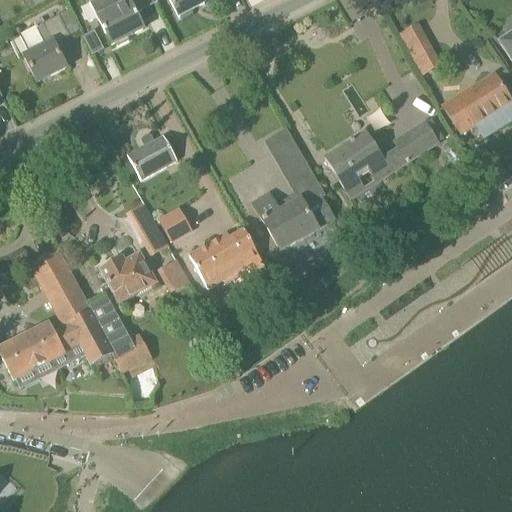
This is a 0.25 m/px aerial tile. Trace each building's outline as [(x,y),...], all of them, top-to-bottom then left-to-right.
[(99,21),(112,48),(116,46),(118,50),(129,44),(127,40),(144,31),(133,10),(139,7),(151,0),(100,0),(90,5),(99,21)] [(167,0),(178,20),(204,7),(200,0),(167,0)] [(70,13),(45,26),(43,21),(34,25),(36,29),(22,36),(32,55),(24,59),(38,86),(67,71),(54,46),(69,38),(66,32),(77,27),(70,13)] [(83,39),(93,58),(104,52),(95,33),(83,39)] [(511,63),(511,35),(499,45),(511,63)] [(433,75),(423,58),(412,64),(422,81),(433,75)] [(498,132),(511,123),(511,106),(494,78),(442,110),(460,138),(490,120),(498,132)] [(327,161),(353,203),(439,146),(425,125),(398,143),(402,150),(384,162),(367,136),(327,161)] [(177,164),(164,140),(128,160),(141,184),(177,164)] [(499,190),(511,182),(498,161),(479,174),(488,188),(495,184),(499,190)] [(334,223),(321,200),(325,198),(311,174),(294,183),(301,194),(304,201),(279,215),(269,198),(253,207),(281,255),(288,267),(299,261),(302,266),(329,251),(330,249),(330,248),(330,246),(328,242),(340,234),(334,223)] [(161,234),(141,245),(150,261),(170,250),(161,234)] [(268,275),(261,264),(244,234),(220,248),(218,244),(189,260),(208,293),(224,285),(230,296),(232,296),(234,295),(238,294),(241,293),(243,292),(245,290),(254,282),(268,275)] [(112,358),(85,307),(55,253),(30,268),(64,328),(51,336),(47,328),(0,354),(0,357),(15,384),(81,349),(91,369),(112,358)] [(120,306),(155,287),(140,257),(125,264),(123,259),(102,272),(120,306)] [(189,286),(177,263),(158,273),(170,297),(189,286)] [(104,297),(85,307),(112,358),(114,357),(125,376),(152,362),(139,338),(130,344),(104,297)]
